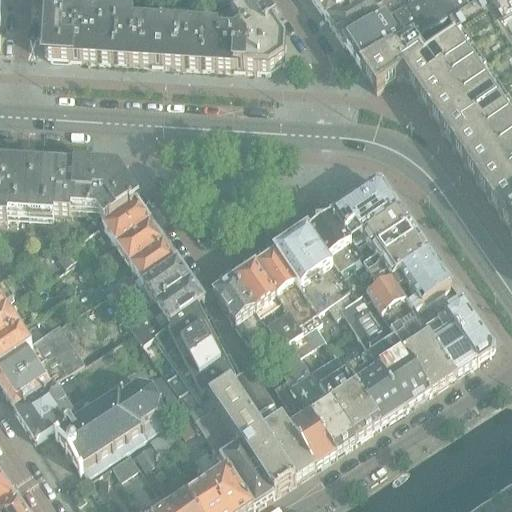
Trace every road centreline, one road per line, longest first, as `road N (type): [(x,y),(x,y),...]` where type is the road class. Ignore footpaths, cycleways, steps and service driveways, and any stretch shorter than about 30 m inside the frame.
road 1 (residential): [(139,125),(141,168),(214,269),(323,194),(333,178),(332,137)]
road 2 (tertiary): [(511,289),(423,165),(384,143),(332,137)]
road 3 (residential): [(511,377),(308,511)]
road 4 (tertiary): [(332,137),(139,125)]
road 5 (residential): [(332,137),(322,63),(281,0)]
road 6 (tertiary): [(139,125),(18,117)]
